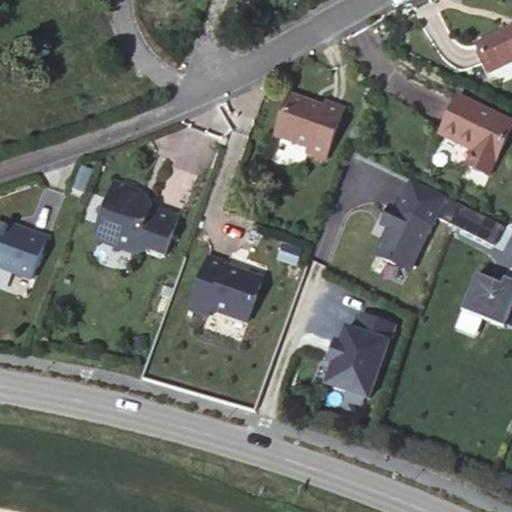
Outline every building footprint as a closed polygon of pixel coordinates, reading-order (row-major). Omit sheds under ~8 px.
[(511,61),(511,27),(481,42),(494,70),(511,61)] [(328,158),(347,106),(328,100),(326,104),(291,91),(276,133),(311,145),(308,151),(328,158)] [(493,179),(511,139),(511,121),(463,98),(444,136),(478,152),(470,168),(493,179)] [(168,257),(181,217),(138,203),(142,193),(113,184),(97,236),(99,243),(138,256),(140,248),(168,257)] [(372,262),(414,277),(434,224),(391,209),(372,262)] [(0,271),(29,282),(44,240),(23,233),(21,238),(10,234),(0,229),(0,271)] [(23,233),(11,229),(10,234),(21,238),(23,233)] [(464,339),(498,270),(462,251),(428,320),(464,339)] [(251,320),(266,277),(230,264),(231,262),(212,255),(193,306),(212,314),(214,307),(251,320)] [(0,271),(0,285),(4,287),(8,275),(0,271)] [(371,408),(399,327),(352,311),(324,392),(371,408)]
